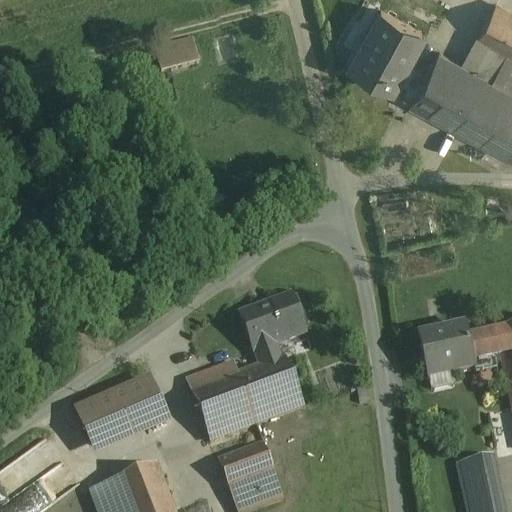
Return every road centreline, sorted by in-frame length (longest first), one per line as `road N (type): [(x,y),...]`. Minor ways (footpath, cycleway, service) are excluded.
road 1 (unclassified): [(0,441),(339,204)]
road 2 (unclassified): [(339,204),(362,279),(401,511)]
road 3 (track): [(295,4),(0,87)]
road 4 (track): [(96,371),(0,164)]
road 5 (unclassified): [(293,0),(339,204)]
